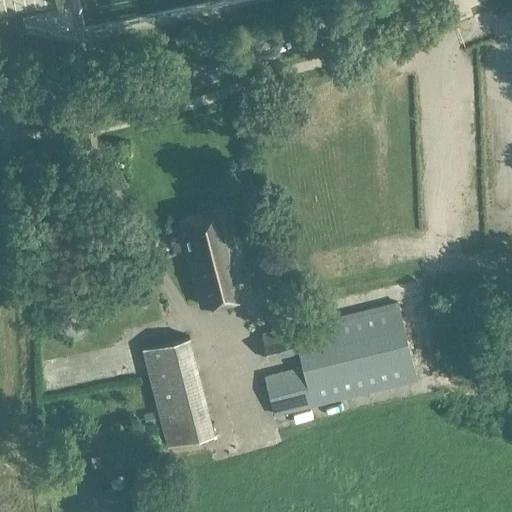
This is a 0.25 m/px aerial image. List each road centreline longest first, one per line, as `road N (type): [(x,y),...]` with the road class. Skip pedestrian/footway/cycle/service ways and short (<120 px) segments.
road 1 (secondary): [(0,102),(80,102),(165,87),(346,17)]
road 2 (track): [(0,228),(20,455)]
road 3 (track): [(9,102),(0,224)]
